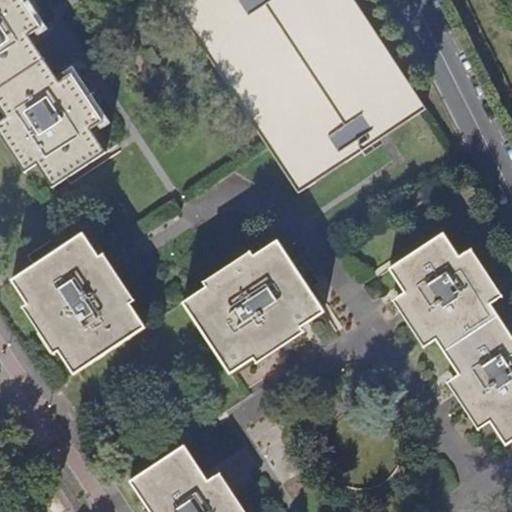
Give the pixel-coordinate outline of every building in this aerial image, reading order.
[(0,142),(20,174),(32,165),(48,189),(102,153),(86,130),(100,122),(70,75),(55,83),(24,36),(39,28),(19,0),(0,0),(0,116),(1,118),(0,118),(0,142)] [(261,138),(299,195),(426,110),(353,0),(183,0),(174,6),(261,138)] [(85,235),(34,267),(12,281),(75,375),(146,328),(85,235)] [(493,421),(508,445),(511,442),(511,337),(491,305),(497,300),(467,254),(459,258),(444,236),(390,269),(406,294),(399,299),(430,345),(438,341),(462,376),(454,382),(484,426),(493,421)] [(181,305),(229,375),(325,313),(277,241),(181,305)] [(132,480),(131,481),(151,511),(239,511),(217,478),(209,482),(187,446),(144,473),(132,480)]
